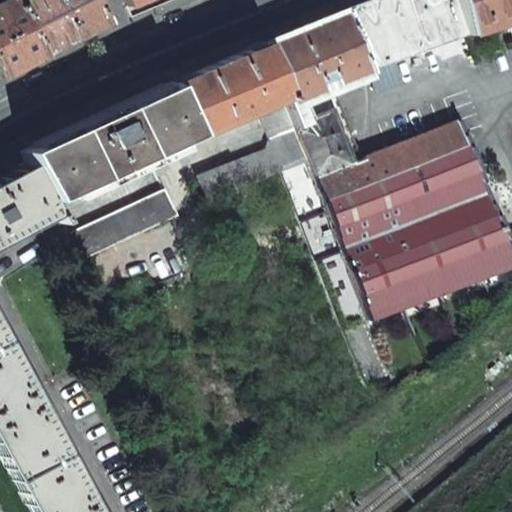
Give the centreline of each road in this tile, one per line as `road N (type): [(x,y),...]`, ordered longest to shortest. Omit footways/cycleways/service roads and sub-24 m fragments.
road 1 (secondary): [(265,0),(0,116)]
road 2 (residential): [(120,511),(0,296)]
